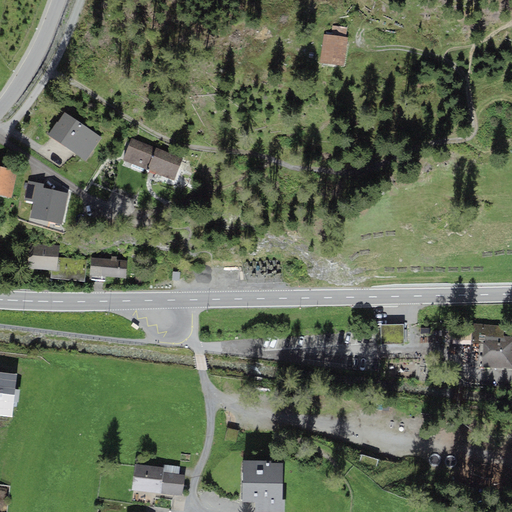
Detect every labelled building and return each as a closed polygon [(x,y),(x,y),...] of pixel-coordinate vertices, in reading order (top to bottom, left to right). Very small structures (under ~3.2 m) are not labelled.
[(345,66),(348,38),(346,37),(348,27),(332,25),(331,35),(324,34),(320,63),(345,66)] [(56,122),(47,135),(86,161),(95,148),(102,138),(65,113),(58,123),(56,122)] [(147,170),(156,148),(132,138),(122,160),(147,170)] [(183,159),(156,148),(147,170),(174,181),(183,159)] [(0,195),(12,198),(17,170),(0,166),(0,195)] [(43,184),(28,181),(24,200),(32,202),(36,187),(43,188),(43,184)] [(43,188),(36,187),(32,202),(29,218),(62,225),(68,193),(43,188)] [(86,259),(58,257),(59,246),(30,244),(28,269),(51,270),(50,279),(85,281),(86,259)] [(91,257),(90,275),(126,278),(127,261),(128,258),(111,256),(111,259),(91,257)] [(404,345),(403,326),(381,327),(381,346),(404,345)] [(483,350),(485,335),(450,333),(448,348),(483,350)] [(511,337),(485,335),(483,350),(482,369),(511,371),(511,337)] [(17,375),(0,372),(0,417),(12,419),(17,375)] [(271,461),(243,460),(243,502),(255,502),(255,511),(284,511),(285,500),(282,500),(283,463),(271,463),(271,461)] [(135,464),(132,490),(160,493),(163,472),(164,467),(135,464)] [(164,467),(163,472),(179,474),(179,466),(164,465),(164,467)] [(163,472),(160,493),(183,496),(185,475),(179,474),(163,472)]
